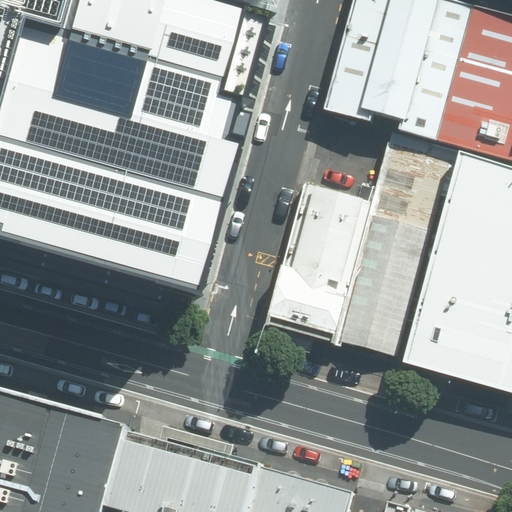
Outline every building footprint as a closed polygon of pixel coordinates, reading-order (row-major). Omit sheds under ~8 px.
[(0,0),(0,246),(190,296),(258,20),(214,7),(187,0),(0,0)] [(511,20),(437,0),(357,0),(325,116),(398,136),(453,151),(461,153),(511,167),(511,20)] [(378,209),(341,344),(396,359),(453,151),(398,136),(378,209)] [(511,167),(461,153),(405,365),(511,394),(511,167)] [(378,209),(300,188),(263,322),(341,344),(378,209)] [(126,433),(0,399),(0,511),(105,511),(106,511),(126,433)] [(249,511),(262,464),(126,433),(106,511),(110,511),(249,511)] [(349,511),(356,488),(262,464),(249,511),(349,511)] [(381,511),(422,511),(384,502),(381,511)]
